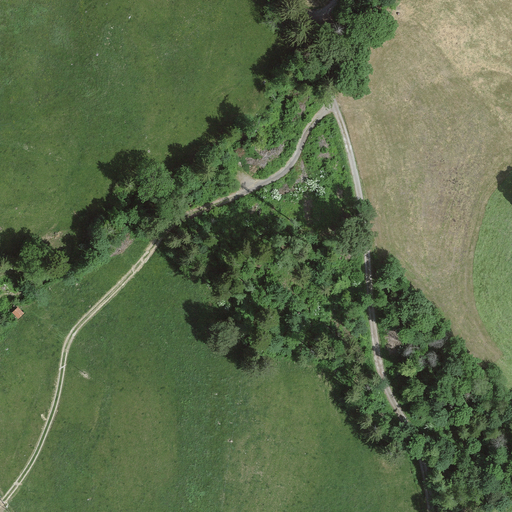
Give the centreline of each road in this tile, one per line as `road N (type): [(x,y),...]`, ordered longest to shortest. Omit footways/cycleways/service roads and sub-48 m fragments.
road 1 (track): [(0,502),(28,468),(51,416),(68,336),(190,213),(287,169),(331,95)]
road 2 (track): [(433,511),(419,406),(383,326),(331,95)]
